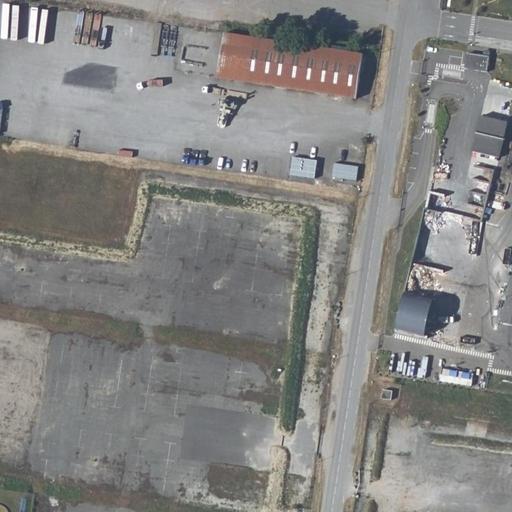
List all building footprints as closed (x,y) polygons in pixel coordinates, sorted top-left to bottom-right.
[(229,36),(222,81),(250,85),(257,40),(229,36)] [(250,85),(361,101),(367,57),(257,40),(250,85)] [(491,54),(469,52),(467,69),(490,71),(491,54)] [(473,150),(501,157),(509,121),(482,114),(473,150)] [(136,132),(129,131),(122,131),(121,147),(134,148),(136,132)] [(360,178),(365,145),(351,143),(350,153),(339,151),(332,185),(358,190),(360,178)] [(496,169),(500,159),(491,156),(487,166),(496,169)] [(293,157),(292,174),(317,177),(318,159),(293,157)] [(426,208),(424,219),(440,222),(442,211),(426,208)] [(283,404),(305,407),(310,377),(236,365),(231,396),(253,399),(254,394),(284,399),(283,404)] [(387,398),(395,399),(396,390),(389,389),(387,398)] [(213,496),(300,510),(304,479),(217,466),(213,496)]
